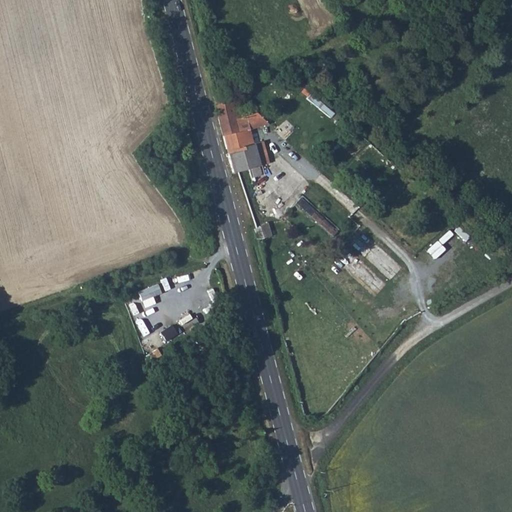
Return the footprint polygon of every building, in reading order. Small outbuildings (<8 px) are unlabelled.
[(213,103),(223,100),(221,91),(210,95),(213,103)] [(232,120),(238,118),(232,97),(223,100),(213,103),(218,119),(231,115),(232,120)] [(248,130),(268,126),(255,114),(238,118),(232,120),(231,115),(218,119),(233,172),(257,166),(248,130)] [(307,206),(309,199),(300,196),(298,204),(307,206)] [(269,222),(254,225),(256,238),(271,235),(269,222)] [(332,256),(376,295),(403,264),(359,225),(332,256)] [(140,305),(131,309),(137,326),(147,322),(140,305)]
